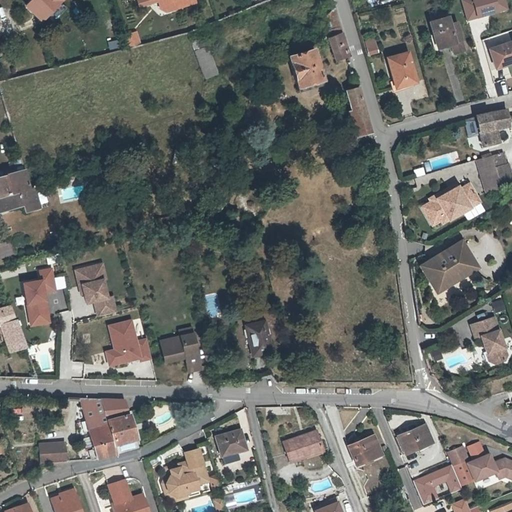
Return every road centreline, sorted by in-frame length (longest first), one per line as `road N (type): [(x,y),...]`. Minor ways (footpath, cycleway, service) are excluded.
road 1 (residential): [(379,136),(422,399)]
road 2 (residential): [(0,498),(139,453),(215,415),(235,395)]
road 3 (residential): [(0,387),(235,395)]
road 4 (residential): [(235,395),(422,399)]
road 5 (residential): [(379,136),(340,0)]
road 6 (residential): [(379,136),(511,103)]
road 7 (unknown): [(235,395),(254,424),(276,511)]
